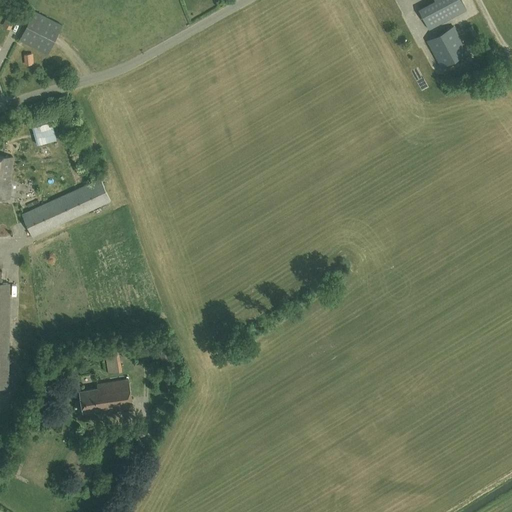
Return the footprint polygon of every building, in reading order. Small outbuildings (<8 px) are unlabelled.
[(461,0),(435,0),(418,9),(429,29),(466,10),(461,0)] [(48,54),(63,24),(34,10),(19,39),(48,54)] [(16,20),(7,16),(3,26),(11,30),(16,20)] [(454,25),(426,40),(442,67),(468,52),(454,25)] [(474,47),(479,44),(475,38),(479,37),(472,25),(464,29),(474,47)] [(35,54),(27,54),(27,64),(36,64),(35,54)] [(52,122),(32,127),(37,144),(57,139),(52,122)] [(0,198),(9,200),(11,184),(9,184),(13,157),(0,155),(0,198)] [(32,236),(111,200),(100,178),(22,214),(32,236)] [(0,387),(9,388),(11,283),(3,282),(3,271),(0,271),(0,387)] [(132,345),(134,358),(160,355),(162,369),(177,367),(175,353),(168,354),(166,340),(132,345)] [(108,373),(122,371),(117,342),(103,344),(108,373)] [(128,342),(121,343),(122,350),(129,349),(128,342)] [(102,412),(133,407),(129,378),(97,383),(98,387),(79,390),(83,411),(101,409),(102,412)] [(40,418),(49,418),(48,410),(40,410),(40,418)]
